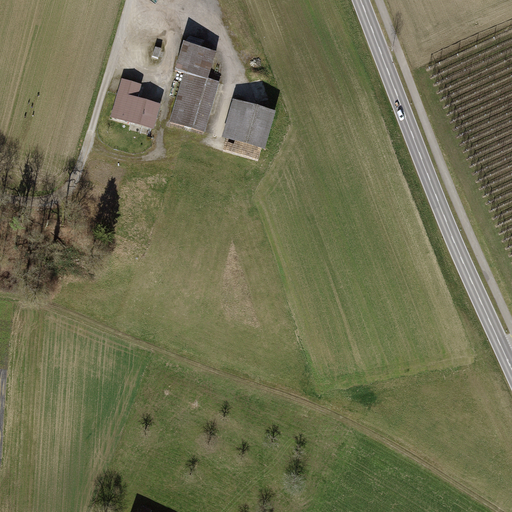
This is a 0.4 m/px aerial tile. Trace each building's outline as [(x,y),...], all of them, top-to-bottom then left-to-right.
[(135,37),(125,70),(155,79),(161,62),(152,59),(157,43),(135,37)] [(176,73),(187,76),(173,121),(206,131),(220,84),(210,81),(217,55),(185,45),(176,73)] [(164,109),(123,96),(116,118),(157,131),(164,109)] [(281,116),(239,104),(229,139),(271,152),(281,116)] [(94,180),(85,177),(79,195),(87,198),(94,180)]
